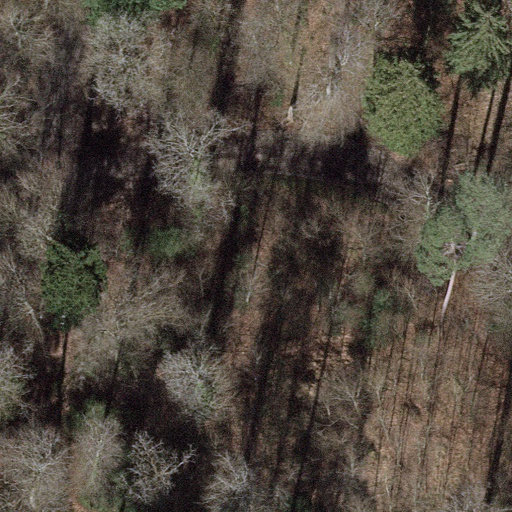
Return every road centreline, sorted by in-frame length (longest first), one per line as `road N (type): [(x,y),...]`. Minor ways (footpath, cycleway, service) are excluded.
road 1 (track): [(21,201),(132,151),(229,136),(335,152),(416,192),(511,266)]
road 2 (track): [(0,253),(97,0)]
